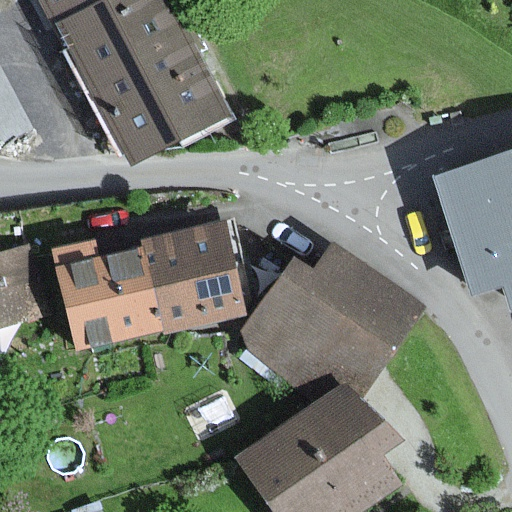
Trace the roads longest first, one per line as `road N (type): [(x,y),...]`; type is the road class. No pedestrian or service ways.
road 1 (tertiary): [(340,215),(254,179),(0,184)]
road 2 (tertiary): [(511,425),(450,312),(402,258),(340,215)]
road 3 (residential): [(340,215),(378,180),(511,126)]
